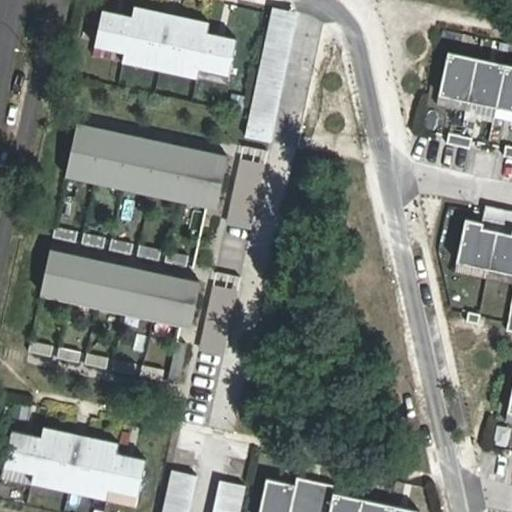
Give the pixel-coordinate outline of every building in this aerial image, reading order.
[(103,9),(96,44),(126,51),(201,67),(231,74),(238,38),(209,31),(211,21),(179,14),(175,32),(163,29),(167,12),(135,5),(133,15),(103,9)] [(267,140),(295,10),(274,6),(246,136),(267,140)] [(175,32),(179,14),(167,12),(163,29),(175,32)] [(199,78),(201,67),(126,51),(124,61),(199,78)] [(440,94),(511,109),(511,64),(450,51),(440,94)] [(217,208),(228,155),(78,123),(69,167),(208,197),(207,206),(217,208)] [(450,132),(448,143),(471,148),(473,137),(450,132)] [(253,226),(263,161),(238,158),(229,223),(253,226)] [(69,167),(67,175),(207,206),(208,197),(69,167)] [(467,218),(457,261),(511,272),(511,210),(487,205),(483,222),(467,218)] [(56,227),(54,237),(76,242),(78,231),(56,227)] [(106,238),(85,233),(83,243),(104,248),(106,238)] [(134,243),(112,239),(110,249),(131,254),(134,243)] [(161,250),(140,245),(138,255),(159,260),(161,250)] [(51,249),(42,292),(182,323),(191,325),(201,282),(51,249)] [(189,255),(168,251),(166,261),(187,266),(189,255)] [(227,353),(234,287),(210,285),(203,350),(227,353)] [(454,306),(470,308),(472,290),(456,288),(454,306)] [(42,292),(41,296),(181,327),(182,323),(42,292)] [(469,311),(467,321),(479,324),(481,314),(469,311)] [(54,345),(31,341),(29,351),(52,356),(54,345)] [(81,351),(60,347),(58,357),(79,362),(81,351)] [(109,357),(88,353),(86,363),(107,368),(109,357)] [(137,363),(116,359),(113,369),(135,374),(137,363)] [(165,369),(143,365),(141,375),(162,380),(165,369)] [(12,429),(4,465),(33,472),(110,488),(139,494),(147,458),(117,452),(120,442),(88,435),(84,452),(72,450),(76,432),(44,425),(42,436),(12,429)] [(88,435),(76,432),(72,450),(84,452),(88,435)] [(480,480),(495,481),(497,454),(481,453),(480,480)] [(162,511),(184,511),(194,474),(173,469),(162,511)] [(110,488),(33,472),(31,482),(108,498),(110,488)] [(267,477),(259,511),(420,511),(335,492),(336,485),(297,477),(296,483),(267,477)] [(217,511),(240,511),(247,485),(225,480),(217,511)]
